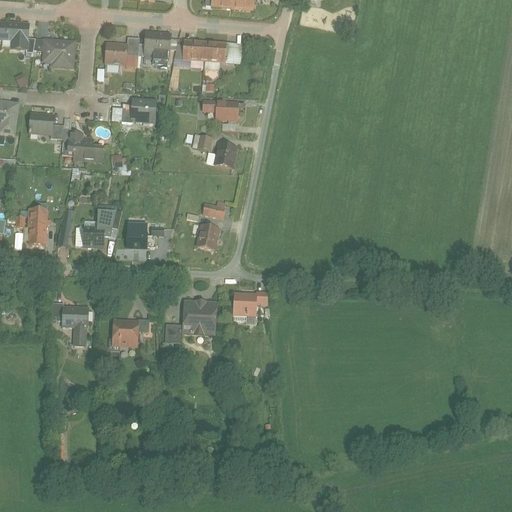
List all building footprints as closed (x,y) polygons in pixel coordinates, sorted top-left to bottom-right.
[(209,12),(252,16),(253,0),(210,0),(209,10),(209,12)] [(29,23),(0,21),(0,41),(11,42),(10,51),(25,51),(28,52),(28,40),(29,23)] [(169,37),(144,36),(142,61),(151,61),(151,66),(165,67),(165,58),(168,58),(168,51),(168,44),(169,37)] [(36,40),(28,40),(28,52),(25,51),(25,54),(33,54),(33,52),(36,40)] [(43,40),(36,40),(33,52),(42,52),(43,40)] [(76,42),(43,40),(42,52),(42,64),(50,64),(50,69),(74,70),(76,42)] [(126,49),(125,72),(136,73),(138,44),(125,43),(125,49),(126,49)] [(224,47),(182,45),(182,54),(181,66),(223,68),(224,48),(224,47)] [(125,49),(104,48),(103,71),(125,72),(126,49),(125,49)] [(240,49),(224,48),(223,68),(223,69),(239,70),(240,49)] [(181,69),(173,68),(171,89),(179,89),(181,69)] [(16,78),(20,88),(29,85),(25,75),(16,78)] [(201,96),(212,96),(212,88),(201,88),(201,89),(201,96)] [(0,133),(14,136),(19,104),(0,102),(0,133)] [(155,106),(131,104),(130,111),(129,127),(154,129),(155,106)] [(235,127),(236,108),(224,107),(224,109),(215,109),(215,107),(202,106),(201,113),(215,114),(214,126),(235,127)] [(129,127),(130,111),(120,110),(119,129),(129,130),(129,127)] [(26,141),(50,142),(51,130),(52,120),(28,118),(26,141)] [(62,140),(68,141),(68,135),(69,135),(70,124),(63,124),(62,131),(62,140)] [(50,144),(61,145),(62,140),(62,131),(51,130),(50,142),(50,144)] [(71,167),(100,169),(101,153),(91,153),(92,145),(81,145),(81,139),(72,139),(72,141),(68,141),(62,140),(61,145),(60,161),(71,161),(71,167)] [(190,148),(197,150),(199,141),(192,140),(190,148)] [(207,157),(210,144),(199,141),(197,150),(196,154),(207,157)] [(236,154),(217,150),(211,170),(230,175),(236,154)] [(114,171),(126,171),(125,156),(113,156),(114,171)] [(13,165),(0,163),(0,170),(13,172),(13,165)] [(203,209),(200,221),(220,225),(223,211),(224,208),(215,206),(214,211),(203,209)] [(43,252),(46,215),(27,214),(26,216),(26,228),(25,233),(27,233),(26,251),(43,252)] [(22,228),(26,228),(26,216),(18,216),(18,222),(13,222),(13,223),(13,228),(13,232),(22,233),(22,228)] [(102,228),(102,234),(117,234),(119,217),(102,216),(102,228)] [(91,219),(92,227),(100,228),(99,219),(91,219)] [(194,228),(195,221),(185,219),(184,226),(194,228)] [(149,236),(145,236),(145,241),(164,242),(164,230),(150,229),(149,236)] [(213,257),(218,235),(198,230),(193,252),(213,257)] [(64,253),(67,233),(60,232),(56,252),(64,253)] [(82,252),(82,234),(73,234),(72,252),(82,252)] [(82,254),(102,255),(102,234),(82,234),(82,252),(82,254)] [(123,256),(144,257),(145,241),(145,236),(145,235),(124,234),(123,256)] [(254,300),(254,312),(266,313),(266,298),(254,298),(254,300)] [(254,300),(232,299),(231,323),(245,323),(245,325),(253,325),(254,312),(254,300)] [(63,323),(64,308),(64,304),(50,304),(49,318),(56,318),(56,323),(63,323)] [(215,309),(181,307),(180,333),(179,341),(213,343),(215,309)] [(86,348),(88,309),(64,308),(63,323),(63,328),(74,328),(73,348),(86,348)] [(135,327),(111,325),(109,353),(135,355),(136,338),(137,327),(135,327)] [(137,327),(136,338),(147,339),(148,327),(135,326),(135,327),(137,327)] [(179,341),(180,333),(164,332),(163,350),(179,351),(179,341)] [(63,476),(62,440),(54,440),(55,476),(63,476)]
